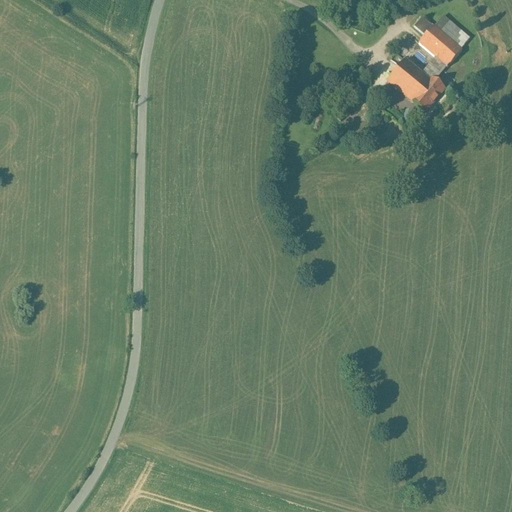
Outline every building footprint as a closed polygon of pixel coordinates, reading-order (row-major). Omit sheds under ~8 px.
[(423,19),(415,28),(425,37),(433,27),(423,19)] [(471,41),(445,19),(436,29),(462,52),(471,41)] [(436,29),(435,28),(420,45),(436,59),(448,69),(449,69),(463,52),(462,52),(436,29)] [(436,59),(422,75),(431,83),(434,80),(437,82),(448,69),(436,59)] [(422,75),(405,62),(388,83),(413,104),(431,83),(422,75)] [(431,83),(413,104),(425,114),(446,90),(437,82),(434,80),(431,83)]
